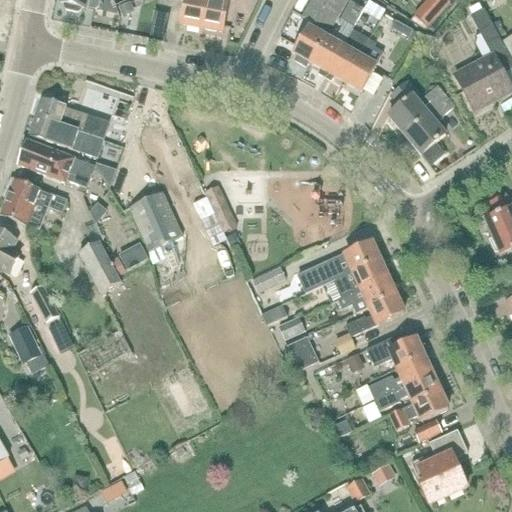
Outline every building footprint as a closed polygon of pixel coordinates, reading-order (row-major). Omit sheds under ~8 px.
[(61,0),(60,6),(64,7),(63,9),(65,12),(77,15),(80,12),(81,10),(86,11),(86,9),(95,11),(99,9),(100,0),(61,0)] [(206,3),(208,3),(208,0),(169,0),(170,0),(186,3),(181,28),(201,32),(206,3)] [(240,0),(210,0),(209,4),(208,3),(206,3),(201,32),(222,36),(228,7),(227,7),(229,0),(239,0),(241,0),(240,0)] [(325,40),(340,14),(315,0),(313,0),(303,20),(313,25),(310,31),(308,30),(294,55),(298,57),(295,62),(304,68),(307,63),(311,65),(325,40)] [(315,0),(340,14),(347,0),(315,0)] [(442,0),(431,0),(414,20),(422,27),(428,33),(451,7),(442,0)] [(369,3),(363,12),(380,22),(385,13),(369,3)] [(130,4),(119,9),(123,18),(134,13),(130,4)] [(363,12),(350,4),(337,27),(342,29),(333,45),(325,40),(311,65),(321,70),(318,76),(324,79),(352,32),(352,33),(354,30),(363,12)] [(491,56),(452,77),(474,117),(511,96),(511,89),(504,75),(511,71),(511,64),(482,10),(469,17),(491,56)] [(144,12),(141,37),(155,38),(157,13),(144,12)] [(401,29),(397,36),(407,42),(411,35),(401,29)] [(369,43),(352,33),(352,32),(324,79),(331,83),(334,78),(345,84),(369,43)] [(511,38),(509,40),(503,45),(511,60),(511,38)] [(375,69),(374,69),(383,56),(374,50),(376,47),(369,43),(345,84),(361,94),(375,69)] [(424,111),(414,99),(417,96),(408,85),(391,99),(400,110),(388,120),(405,139),(430,118),(450,102),(438,89),(425,100),(429,105),(424,111)] [(436,125),(455,109),(450,102),(430,118),(405,139),(420,158),(446,137),(436,125)] [(88,118),(87,122),(65,115),(66,112),(40,104),(34,121),(78,137),(103,145),(110,126),(88,118)] [(98,161),(103,145),(78,137),(34,121),(28,139),(72,154),(72,153),(98,161)] [(94,171),(68,161),(27,145),(18,169),(65,187),(66,183),(86,191),(94,171)] [(9,196),(0,216),(0,218),(38,234),(51,201),(39,195),(11,184),(7,195),(9,196)] [(236,229),(229,215),(217,190),(205,196),(223,235),(236,229)] [(182,241),(168,211),(162,196),(145,204),(166,248),(182,241)] [(511,211),(511,212),(506,199),(489,207),(495,219),(484,224),(499,260),(511,254),(511,211)] [(150,256),(166,248),(145,204),(130,211),(150,256)] [(0,236),(0,275),(0,276),(1,275),(9,279),(19,260),(18,256),(12,253),(16,245),(0,236)] [(230,249),(238,245),(234,236),(226,240),(230,249)] [(120,287),(117,280),(109,264),(99,245),(78,256),(100,298),(120,287)] [(345,258),(297,280),(306,298),(334,285),(346,280),(379,263),(371,245),(344,257),(345,258)] [(109,264),(117,280),(126,276),(118,260),(109,264)] [(387,280),(392,278),(389,271),(383,274),(379,263),(346,280),(334,285),(341,302),(387,280)] [(285,282),(279,270),(250,283),(256,296),(285,282)] [(395,285),(392,278),(387,280),(341,302),(337,304),(341,313),(364,302),(368,310),(395,298),(390,287),(395,285)] [(31,297),(46,326),(60,319),(44,290),(31,297)] [(403,317),(395,298),(368,310),(372,319),(365,322),(364,320),(345,328),(350,341),(403,317)] [(267,329),(271,327),(286,320),(281,309),(262,318),(267,329)] [(304,334),(298,322),(278,331),(284,344),(304,334)] [(8,338),(23,367),(42,358),(28,328),(8,338)] [(325,344),(331,356),(346,348),(340,336),(325,344)] [(423,360),(422,360),(414,341),(406,345),(402,336),(364,353),(373,372),(393,363),(397,372),(423,360)] [(319,366),(307,340),(286,350),(298,376),(319,366)] [(356,357),(347,361),(353,374),(362,370),(356,357)] [(373,405),(430,377),(423,360),(397,372),(401,380),(393,384),(391,380),(367,391),(373,405)] [(321,372),(308,378),(314,390),(327,384),(321,372)] [(439,395),(430,377),(373,405),(378,415),(398,406),(397,404),(409,398),(413,407),(439,395)] [(356,385),(344,391),(359,424),(372,418),(356,385)] [(389,419),(389,420),(396,434),(408,429),(406,424),(418,419),(421,425),(447,413),(439,395),(413,407),(389,419)] [(338,441),(352,435),(347,423),(333,429),(338,441)] [(441,435),(436,424),(413,434),(418,445),(441,435)] [(467,457),(456,433),(429,446),(437,464),(425,469),(422,461),(409,467),(428,508),(465,491),(453,464),(467,457)] [(360,473),(369,490),(386,480),(377,464),(360,473)] [(100,485),(108,501),(133,490),(125,473),(100,485)] [(75,480),(73,491),(85,493),(87,482),(75,480)] [(355,506),(371,498),(362,482),(346,491),(355,506)]
